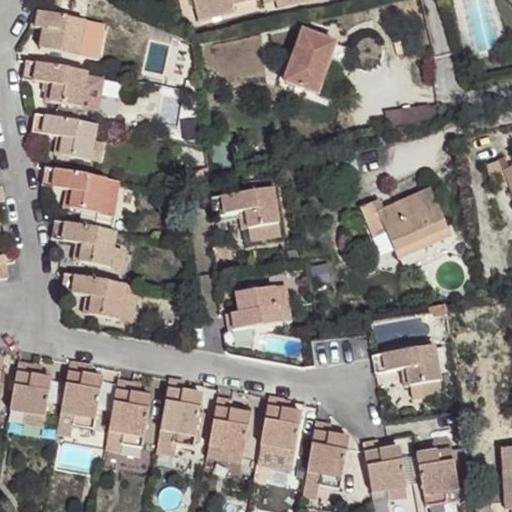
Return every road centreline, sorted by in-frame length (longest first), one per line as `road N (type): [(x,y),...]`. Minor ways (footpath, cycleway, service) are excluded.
road 1 (residential): [(370,427),(346,390),(39,334)]
road 2 (residential): [(39,334),(0,68)]
